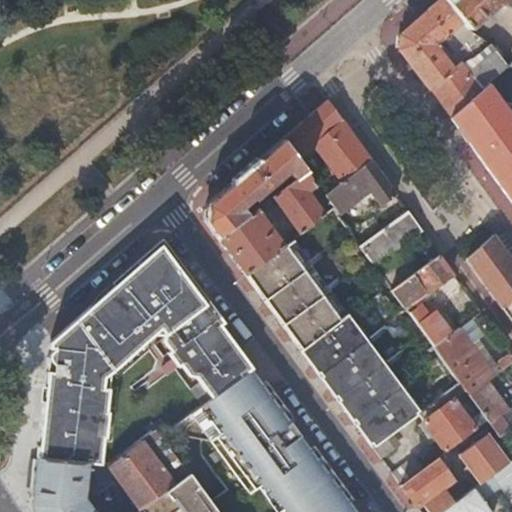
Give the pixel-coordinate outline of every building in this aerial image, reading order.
[(469,27),(447,0),(438,0),(401,33),(399,48),(449,116),(481,88),(460,61),(452,68),(443,58),(433,46),(446,35),(455,47),(473,32),(469,27)] [(447,0),(469,27),(499,2),(508,4),(511,0),(447,0)] [(433,46),(443,58),(455,47),(446,35),(433,46)] [(475,57),(491,79),(507,66),(491,44),(485,49),(482,45),(473,51),(477,55),(475,57)] [(481,88),(449,116),(511,203),(511,118),(501,103),(511,104),(511,65),(510,63),(507,66),(491,79),(481,88)] [(370,159),(326,99),(281,138),(295,157),(306,171),(312,180),(315,184),(322,194),(325,192),(341,180),(356,169),(370,159)] [(295,157),(281,138),(231,182),(205,205),(203,220),(216,237),(247,215),(241,208),(251,199),(255,199),(288,172),(294,180),(306,171),(295,157)] [(395,195),(370,159),(356,169),(341,180),(325,192),(339,211),(364,194),(368,200),(375,195),(382,204),(395,195)] [(247,215),(216,237),(233,261),(243,274),(249,270),(282,245),(260,213),(276,202),(299,233),(323,215),(306,192),(315,184),(312,180),(306,171),(294,180),(285,187),(274,194),(247,215)] [(272,192),(274,194),(285,187),(281,182),(274,187),(272,192)] [(373,266),(421,230),(407,211),(359,247),(371,262),(373,266)] [(309,266),(317,261),(297,234),(289,240),(295,248),(294,250),(307,268),(309,266)] [(511,261),(493,236),(466,258),(511,321),(511,261)] [(249,270),(243,274),(253,288),(262,300),(268,296),(307,268),(294,250),(295,248),(289,240),(282,245),(249,270)] [(250,368),(194,293),(190,296),(182,286),(175,276),(179,273),(159,245),(109,288),(84,310),(73,320),(110,369),(111,368),(125,356),(132,351),(143,341),(150,334),(164,336),(173,348),(166,353),(177,367),(183,362),(210,399),(245,372),(250,368)] [(451,272),(439,255),(417,272),(391,291),(404,308),(431,347),(433,346),(452,333),(453,332),(437,310),(427,318),(420,308),(414,311),(409,304),(451,272)] [(327,291),(336,286),(317,261),(309,266),(315,275),(313,276),(326,293),(327,291)] [(391,291),(417,272),(409,262),(394,273),(386,262),(376,270),(391,291)] [(268,296),(262,300),(263,301),(269,310),(281,325),(287,321),(326,293),(313,276),(315,275),(309,266),(307,268),(268,296)] [(354,310),(336,286),(327,291),(334,300),(332,301),(344,318),(354,310)] [(287,321),(281,325),(283,328),(290,339),(300,351),(344,318),(332,301),(334,300),(327,291),(326,293),(287,321)] [(344,318),(300,351),(310,365),(318,375),(363,342),(369,338),(354,318),(370,306),(367,301),(354,310),(344,318)] [(110,369),(73,320),(54,337),(53,352),(49,356),(48,358),(49,361),(50,362),(51,363),(50,372),(44,372),(36,459),(85,463),(97,465),(100,436),(102,436),(105,410),(103,409),(106,372),(110,369)] [(363,342),(318,375),(327,387),(335,399),(380,366),(386,361),(372,342),(388,330),(385,326),(369,338),(363,342)] [(489,370),(458,328),(453,332),(452,333),(433,346),(441,357),(460,383),(463,387),(467,394),(487,380),(511,362),(511,355),(511,354),(489,370)] [(146,345),(143,341),(132,351),(135,354),(146,345)] [(380,366),(335,399),(342,408),(352,422),(398,389),(404,385),(389,366),(405,354),(402,349),(386,361),(380,366)] [(125,356),(111,368),(114,373),(128,360),(125,356)] [(255,386),(245,372),(210,399),(179,422),(184,428),(183,437),(211,442),(230,468),(235,465),(250,485),(245,489),(249,493),(259,485),(262,489),(267,485),(283,507),(286,511),(340,511),(337,507),(347,500),(341,491),(309,448),(299,456),(290,444),(300,436),(291,424),(260,382),(255,386)] [(398,389),(352,422),(358,430),(371,448),(391,433),(417,414),(422,410),(407,389),(423,377),(420,373),(404,385),(398,389)] [(507,409),(487,380),(467,394),(486,420),(503,443),(509,438),(504,432),(509,428),(499,415),(507,409)] [(463,387),(460,383),(443,395),(445,399),(463,387)] [(445,399),(443,395),(422,410),(417,414),(423,421),(448,403),(445,399)] [(448,403),(423,421),(444,451),(471,431),(474,429),(452,399),(448,403)] [(188,472),(161,436),(155,428),(106,466),(138,509),(140,509),(169,486),(172,484),(188,472)] [(391,433),(371,448),(375,453),(379,458),(399,444),(391,433)] [(505,464),(495,450),(484,435),(460,453),(480,482),(490,475),(505,464)] [(305,443),(300,436),(290,444),(299,456),(309,448),(305,443)] [(511,458),(511,455),(504,444),(495,450),(505,464),(511,458)] [(413,456),(389,473),(394,479),(399,485),(422,467),(413,456)] [(451,479),(435,458),(422,467),(399,485),(403,491),(415,506),(419,502),(426,511),(439,511),(452,503),(441,487),(451,479)] [(511,458),(505,464),(490,475),(511,505),(511,458)] [(83,485),(85,463),(36,459),(34,472),(33,483),(31,505),(33,511),(97,511),(98,511),(92,504),(88,507),(82,499),(78,502),(72,494),(83,485)] [(235,465),(230,468),(245,489),(250,485),(235,465)] [(142,511),(170,511),(176,508),(178,507),(182,511),(217,511),(188,472),(172,484),(169,486),(140,509),(142,511)] [(267,485),(262,489),(278,511),(283,507),(267,485)] [(489,511),(473,488),(452,503),(439,511),(489,511)] [(356,511),(347,500),(337,507),(340,511),(356,511)]
